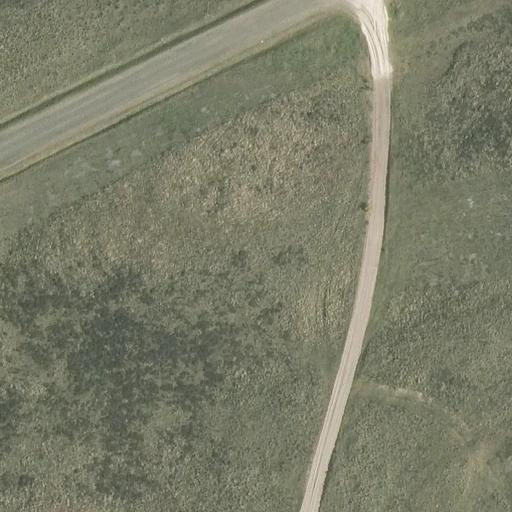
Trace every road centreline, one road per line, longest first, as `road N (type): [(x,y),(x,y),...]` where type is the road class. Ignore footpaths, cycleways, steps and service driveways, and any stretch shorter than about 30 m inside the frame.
road 1 (track): [(308,511),(373,223),(377,43),(365,0)]
road 2 (track): [(0,150),(305,0)]
